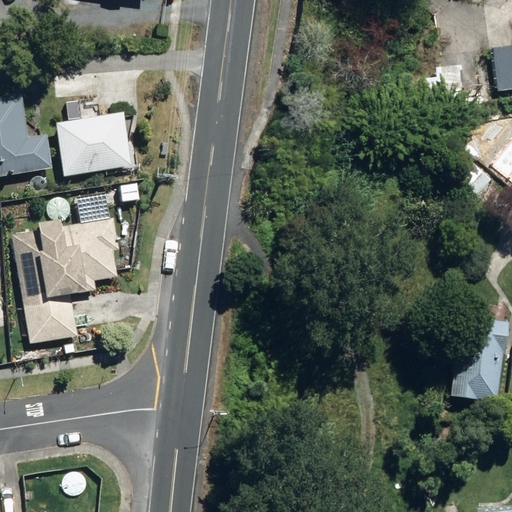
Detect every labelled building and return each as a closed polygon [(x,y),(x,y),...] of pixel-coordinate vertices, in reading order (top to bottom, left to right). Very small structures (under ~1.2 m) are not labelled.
[(511,45),(490,49),(497,95),(511,92),(511,45)] [(435,69),(438,109),(465,107),(461,67),(476,66),(474,49),(442,52),(444,68),(435,69)] [(0,175),(53,166),(48,133),(28,136),(20,92),(0,95),(0,175)] [(121,109),(56,120),(65,170),(129,159),(121,109)] [(134,218),(135,189),(109,188),(108,217),(134,218)] [(112,223),(57,233),(57,227),(34,231),(34,234),(9,239),(28,349),(76,341),(70,305),(84,302),(83,297),(95,295),(93,286),(116,282),(111,256),(117,255),(112,223)] [(449,396),(496,403),(507,323),(460,317),(449,396)]
